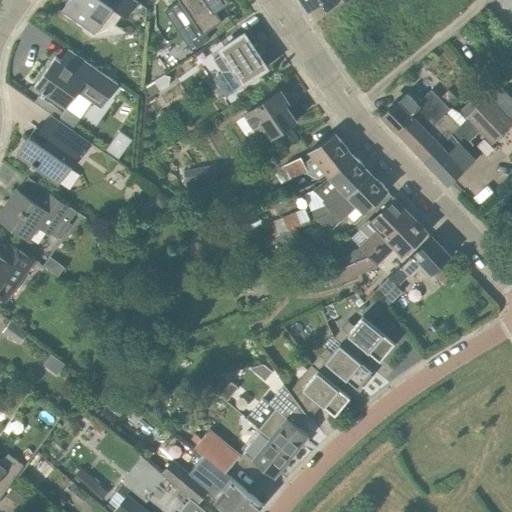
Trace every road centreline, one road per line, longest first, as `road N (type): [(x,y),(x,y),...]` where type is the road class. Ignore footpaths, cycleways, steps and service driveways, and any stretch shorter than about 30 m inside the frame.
road 1 (unclassified): [(278,511),(360,426),(451,360),(511,332)]
road 2 (residential): [(511,290),(348,109)]
road 3 (residential): [(348,109),(488,0)]
road 4 (residential): [(348,109),(270,0)]
